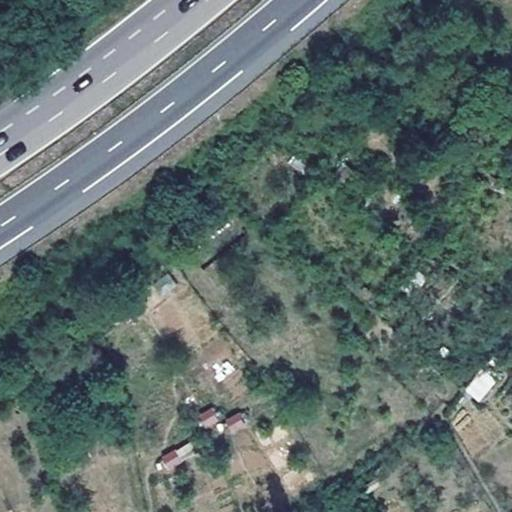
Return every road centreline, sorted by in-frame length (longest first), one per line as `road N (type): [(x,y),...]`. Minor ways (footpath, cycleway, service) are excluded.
road 1 (motorway): [(0,229),(171,109),(304,0)]
road 2 (motorway): [(201,0),(0,154)]
